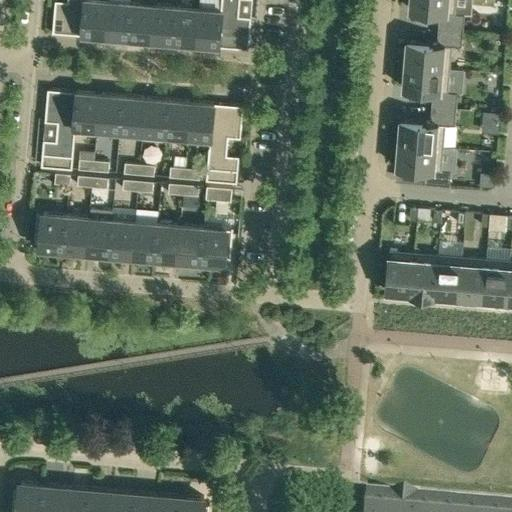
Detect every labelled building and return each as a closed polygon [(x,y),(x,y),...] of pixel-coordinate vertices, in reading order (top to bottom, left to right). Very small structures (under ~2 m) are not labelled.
[(64,0),(55,0),(52,31),(72,33),(72,34),(73,35),(73,33),(82,34),(84,0),(67,0),(68,0),(64,0)] [(104,37),(105,37),(107,0),(84,0),(82,34),(104,36),(104,37)] [(112,0),(107,0),(105,37),(105,36),(128,38),(131,2),(112,0)] [(221,0),(221,9),(218,45),(227,46),(227,48),(228,48),(228,46),(248,48),(251,16),(239,15),(239,0),(221,0)] [(439,11),(438,27),(463,29),(464,13),(455,12),(455,0),(410,0),(409,9),(439,11)] [(150,41),(153,3),(131,2),(128,38),(150,40),(150,41)] [(173,42),(176,5),(153,3),(150,41),(151,41),(151,40),(173,42)] [(195,45),(196,45),(199,7),(176,5),(173,42),(195,43),(195,45)] [(221,9),(199,7),(196,45),(196,44),(218,45),(221,9)] [(407,40),(405,64),(450,68),(452,44),(461,45),(463,29),(438,27),(437,43),(407,40)] [(450,68),(405,64),(403,87),(433,90),(431,106),(456,108),(458,92),(448,91),(450,68)] [(74,127),(77,90),(69,90),(69,88),(68,88),(67,90),(48,88),(45,120),(57,121),(56,139),(43,138),(41,165),(72,167),(75,127),(74,127)] [(74,127),(75,127),(97,129),(100,91),(99,92),(77,90),(74,127)] [(100,91),(97,129),(120,131),(123,94),(101,92),(101,91),(100,91)] [(142,132),(146,95),(145,95),(145,96),(123,94),(120,131),(142,132)] [(165,134),(168,98),(146,96),(146,95),(142,132),(165,134)] [(165,134),(188,136),(191,99),(190,99),(190,100),(168,98),(165,134)] [(188,136),(209,138),(211,138),(214,102),(192,100),(192,99),(191,99),(188,136)] [(211,138),(209,138),(206,179),(237,181),(239,155),(227,154),(228,136),(241,137),(243,104),(224,103),(224,102),(222,101),(222,103),(214,102),(211,138)] [(400,119),(398,142),(443,146),(445,123),(455,124),(456,108),(431,106),(430,121),(400,119)] [(490,130),(491,119),(476,118),(476,129),(490,130)] [(441,169),(443,146),(398,142),(396,166),(426,168),(425,182),(450,184),(451,170),(441,169)] [(94,169),(94,159),(79,157),(78,168),(94,169)] [(94,159),(94,169),(108,170),(109,160),(94,159)] [(139,173),(140,163),(125,161),(124,172),(139,173)] [(140,163),(139,173),(154,174),(155,164),(140,163)] [(184,177),(185,167),(170,165),(169,176),(184,177)] [(185,167),(184,177),(199,178),(200,168),(185,167)] [(55,172),(54,182),(70,184),(70,173),(55,172)] [(93,175),(78,174),(77,184),(92,186),(93,175)] [(93,175),(92,186),(107,187),(108,177),(93,175)] [(138,189),(138,179),(123,178),(122,188),(138,189)] [(153,180),(138,179),(138,189),(153,191),(153,180)] [(169,182),(168,192),(183,193),(184,183),(169,182)] [(199,184),(184,183),(183,193),(198,195),(199,184)] [(206,198),(230,200),(231,200),(232,187),(231,187),(207,185),(206,198)] [(409,218),(417,219),(418,207),(410,207),(409,218)] [(433,220),(441,221),(442,209),(434,209),(433,220)] [(64,250),(67,214),(43,212),(38,212),(38,210),(37,210),(34,241),(36,241),(36,240),(41,241),(40,248),(64,250)] [(457,222),(465,223),(466,211),(458,211),(457,222)] [(481,225),(489,225),(490,213),(482,213),(481,225)] [(90,216),(67,214),(64,250),(86,252),(86,253),(90,216)] [(87,252),(109,254),(112,218),(90,216),(86,253),(87,253),(87,252)] [(135,220),(112,218),(109,254),(131,256),(131,257),(132,257),(135,220)] [(135,220),(132,257),(133,256),(155,258),(158,222),(135,220)] [(180,224),(158,222),(155,258),(177,260),(177,261),(180,224)] [(180,224),(177,261),(178,261),(178,260),(200,262),(203,225),(180,224)] [(227,227),(203,225),(200,262),(224,264),(224,256),(229,257),(229,258),(230,258),(233,226),(232,226),(231,228),(227,228),(227,227)] [(411,293),(414,250),(390,248),(386,291),(411,293)] [(435,295),(438,252),(414,250),(411,293),(435,295)] [(458,297),(462,254),(438,252),(435,295),(458,297)] [(462,254),(458,297),(482,299),(486,256),(462,254)] [(506,301),(510,258),(486,256),(482,299),(506,301)] [(41,511),(44,483),(21,481),(20,488),(15,488),(15,487),(14,487),(11,511),(41,511)] [(66,485),(44,483),(41,511),(64,511),(67,483),(66,483),(66,485)] [(64,511),(87,511),(90,487),(68,485),(68,483),(67,483),(64,511)] [(112,489),(90,487),(87,511),(110,511),(112,487),(112,489)] [(113,487),(112,487),(110,511),(133,511),(135,491),(113,489),(113,487)] [(157,492),(135,491),(133,511),(156,511),(158,491),(157,491),(157,492)] [(178,511),(180,494),(158,493),(159,491),(158,491),(156,511),(178,511)] [(180,494),(178,511),(208,511),(210,503),(208,503),(208,504),(203,504),(204,497),(180,494)] [(392,511),(393,498),(369,496),(367,511),(392,511)] [(392,511),(416,511),(417,500),(393,498),(392,511)] [(416,511),(440,511),(441,502),(417,500),(416,511)] [(464,511),(465,504),(441,502),(440,511),(464,511)]
